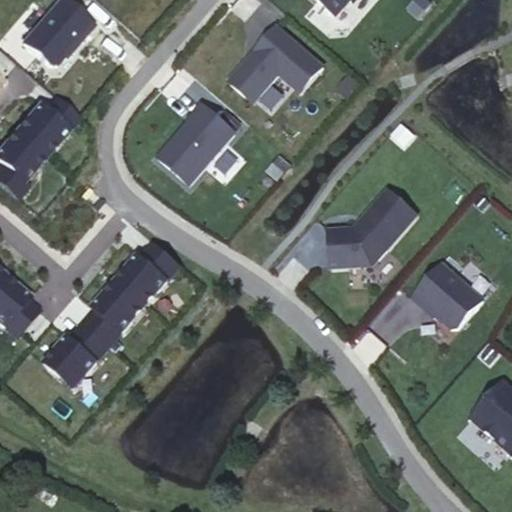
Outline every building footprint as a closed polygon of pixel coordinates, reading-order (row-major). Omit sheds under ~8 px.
[(95,27),(60,0),(58,0),(24,43),(53,70),(95,27)] [(352,0),(318,0),(337,15),(352,0)] [(279,29),(234,81),(258,109),(281,79),(306,96),(325,69),(279,29)] [(236,136),(200,103),(160,162),(191,187),(236,136)] [(71,133),(41,107),(17,134),(47,160),(71,133)] [(47,160),(17,134),(0,153),(0,164),(1,166),(25,186),(25,185),(47,160)] [(25,186),(1,166),(0,167),(0,186),(18,202),(30,189),(25,185),(25,186)] [(326,269),(374,271),(421,220),(386,188),(353,225),(326,226),(326,269)] [(182,268),(155,245),(142,259),(170,283),(182,268)] [(139,257),(117,283),(147,309),(170,283),(139,257)] [(446,267),(411,296),(456,335),(486,302),(446,267)] [(31,300),(5,277),(0,282),(0,326),(5,330),(29,303),(31,300)] [(117,283),(93,310),(96,312),(124,336),(147,309),(117,283)] [(41,314),(29,303),(5,330),(17,341),(41,314)] [(124,336),(96,312),(84,326),(111,350),(124,336)] [(111,350),(84,326),(72,340),(99,364),(111,350)] [(72,340),(69,338),(45,365),(76,391),(99,364),(72,340)] [(511,391),(505,386),(471,419),(511,455),(511,391)]
